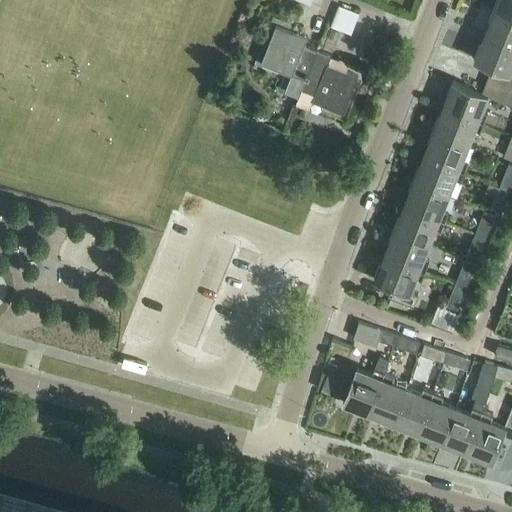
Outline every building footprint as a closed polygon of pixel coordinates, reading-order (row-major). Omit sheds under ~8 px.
[(511,0),(497,0),(494,10),(511,16),(511,0)] [(331,27),(351,34),(359,14),(339,6),(331,27)] [(511,16),(494,10),(484,34),(511,45),(511,16)] [(300,74),(307,77),(317,51),(304,46),(307,38),(276,26),(261,63),(265,65),(264,66),(277,71),(277,70),(292,75),(295,69),(301,72),(300,74)] [(511,45),(484,34),(474,59),(493,67),(488,78),(511,87),(511,73),(509,72),(511,63),(511,45)] [(317,51),(307,77),(314,80),(315,77),(321,79),(312,101),(327,106),(327,108),(339,113),(340,111),(344,113),(358,76),(328,64),(331,56),(317,51)] [(452,82),(442,107),(484,123),(488,113),(480,110),(486,96),(507,105),(511,92),(486,82),(482,93),(452,82)] [(442,107),(433,131),(467,145),(472,131),(480,133),(484,123),(442,107)] [(433,131),(423,156),(464,172),(468,162),(461,160),(467,145),(433,131)] [(423,156),(413,180),(447,194),(453,180),(460,183),(464,172),(423,156)] [(511,165),(508,164),(500,186),(510,191),(511,185),(511,165)] [(413,180),(403,205),(445,221),(449,212),(442,209),(447,194),(413,180)] [(510,191),(500,186),(491,209),(501,213),(510,191)] [(403,205),(394,230),(428,243),(434,229),(441,232),(445,221),(403,205)] [(485,211),(476,234),(486,238),(495,215),(485,211)] [(394,230),(384,254),(425,271),(429,261),(422,258),(428,243),(394,230)] [(486,238),(476,234),(467,256),(477,260),(486,238)] [(425,271),(384,254),(374,279),(393,287),(388,298),(413,308),(418,296),(409,292),(414,278),(421,281),(425,271)] [(465,261),(456,283),(467,287),(476,265),(465,261)] [(467,287),(456,283),(447,305),(458,310),(467,287)] [(359,322),(354,338),(377,346),(379,341),(394,346),(397,335),(359,322)] [(397,335),(394,346),(417,353),(420,343),(397,335)] [(421,355),(444,363),(447,352),(425,344),(421,355)] [(511,349),(498,345),(495,356),(511,360),(511,349)] [(447,352),(444,363),(467,370),(470,360),(447,352)] [(357,369),(343,403),(368,413),(389,361),(379,357),(375,368),(372,375),(357,369)] [(442,442),(466,452),(483,411),(495,376),(495,377),(498,366),(484,362),(477,384),(472,397),(476,398),(470,414),(455,408),(442,442)] [(511,369),(498,366),(495,377),(511,381),(511,369)] [(368,413),(393,423),(406,389),(392,383),(395,376),(385,372),(368,413)] [(346,382),(327,374),(321,391),(340,398),(346,382)] [(393,423),(417,433),(434,391),(424,387),(421,394),(406,389),(393,423)] [(417,433),(442,442),(455,408),(441,402),(444,395),(434,391),(417,433)] [(483,411),(466,452),(491,462),(506,425),(511,427),(511,407),(504,427),(491,422),(493,415),(483,411)] [(56,511),(0,496),(0,511),(56,511)]
